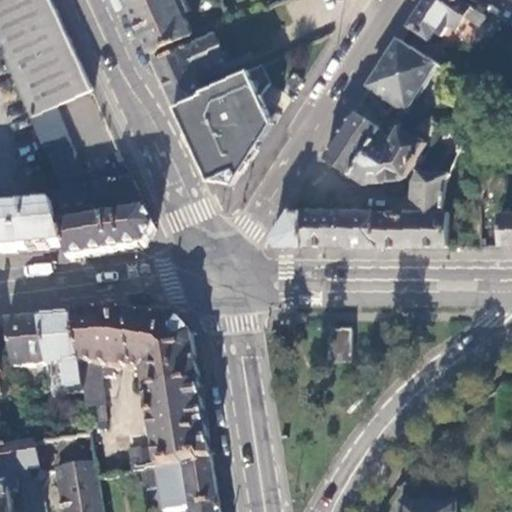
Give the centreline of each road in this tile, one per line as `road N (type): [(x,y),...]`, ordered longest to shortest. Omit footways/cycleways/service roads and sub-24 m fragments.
road 1 (tertiary): [(399,0),(223,279)]
road 2 (secondary): [(94,0),(223,279)]
road 3 (secondary): [(223,279),(271,296),(511,298)]
road 4 (secondary): [(511,272),(286,268),(223,279)]
road 5 (secondary): [(511,302),(493,326),(405,392),(320,511)]
road 6 (secondary): [(341,511),(416,403),(511,335)]
road 7 (secondary): [(259,511),(223,279)]
road 8 (secondary): [(0,296),(156,273),(223,279)]
